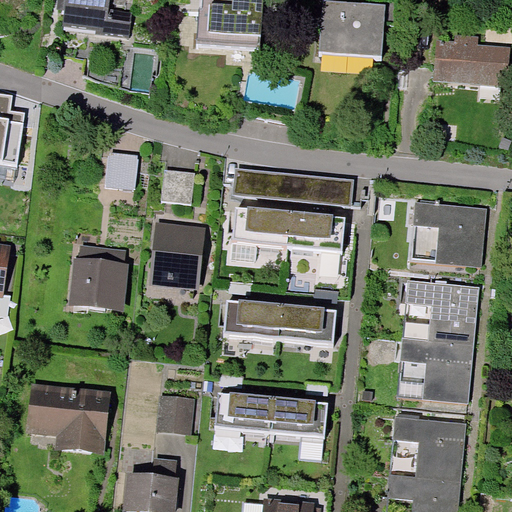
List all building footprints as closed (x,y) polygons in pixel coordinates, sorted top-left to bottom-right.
[(108,0),(65,0),(63,28),(106,32),(108,0)] [(260,52),(263,1),(250,0),(198,0),(195,48),(260,52)] [(380,60),(384,7),(321,2),(317,55),(380,60)] [(505,83),(508,52),(477,49),(478,41),(457,39),(456,46),(440,45),(437,77),(450,78),(455,84),(465,85),(471,80),(505,83)] [(440,228),(437,263),(481,267),(485,233),(476,232),(478,210),(417,203),(414,225),(440,228)] [(230,246),(285,252),(289,218),(234,212),(230,246)] [(285,252),(340,257),(344,223),(289,218),(285,252)] [(158,226),(151,285),(197,291),(204,231),(158,226)] [(119,313),(126,254),(103,251),(101,265),(75,262),(70,307),(119,313)] [(432,307),(428,343),(465,346),(472,347),(476,312),(468,311),(470,289),(408,283),(406,304),(432,307)] [(223,336),(278,342),(282,308),(227,302),(223,336)] [(278,342),(333,348),(337,314),(282,308),(278,342)] [(427,365),(423,400),(467,405),(471,370),(462,369),(465,346),(428,343),(403,340),(401,362),(427,365)] [(104,441),(109,398),(31,389),(26,428),(49,431),(48,439),(57,440),(56,451),(96,456),(98,441),(104,441)] [(216,430),(271,436),(275,402),(220,396),(216,430)] [(271,436),(325,442),(329,407),(275,402),(271,436)] [(418,443),(414,479),(451,483),(459,484),(462,449),(454,448),(456,425),(394,419),(392,441),(418,443)] [(128,478),(123,511),(173,511),(179,463),(154,460),(152,481),(128,478)] [(413,501),(411,511),(456,511),(457,506),(449,506),(451,483),(414,479),(389,476),(387,498),(413,501)]
